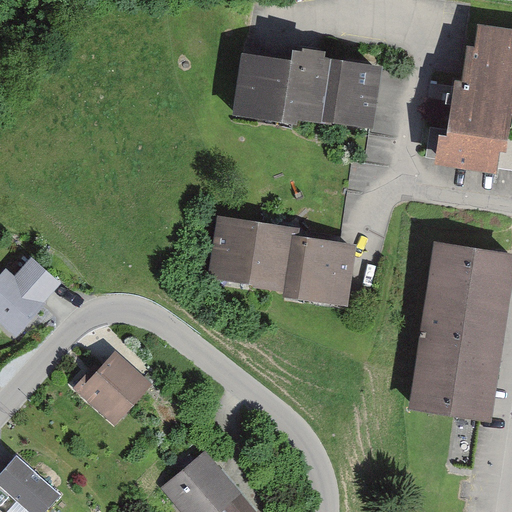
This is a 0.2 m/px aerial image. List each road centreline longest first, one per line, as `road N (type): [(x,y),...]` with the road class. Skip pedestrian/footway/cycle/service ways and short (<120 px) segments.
road 1 (residential): [(322,511),(308,455),(270,408),(157,323),(117,310),(80,319),(0,408)]
road 2 (unknown): [(511,9),(374,0)]
